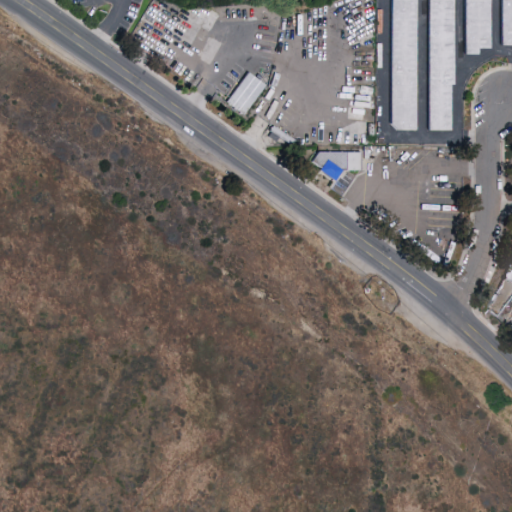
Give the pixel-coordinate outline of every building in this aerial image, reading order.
[(386,0),(385,128),(410,129),(411,0),(386,0)] [(447,130),(447,0),(423,0),(423,130),(447,130)] [(459,0),(459,53),(472,53),(472,47),(485,48),(485,0),(459,0)] [(511,44),(511,0),(496,0),(496,44),(511,44)] [(224,102),(247,71),(264,85),(243,117),(224,102)] [(364,172),(345,171),(337,181),(321,172),(323,168),(313,162),(321,152),(364,152),(364,172)]
